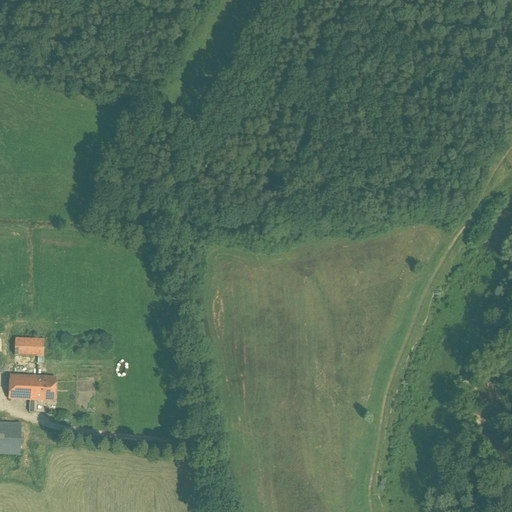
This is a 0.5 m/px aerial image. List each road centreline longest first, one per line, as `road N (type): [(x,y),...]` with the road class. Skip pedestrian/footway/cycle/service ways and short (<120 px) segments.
road 1 (track): [(373,511),(382,407),(411,328),(446,252),(483,197),(511,172)]
road 2 (track): [(283,0),(186,172),(176,233)]
road 3 (track): [(0,411),(100,434),(214,444)]
road 4 (track): [(176,233),(214,444)]
